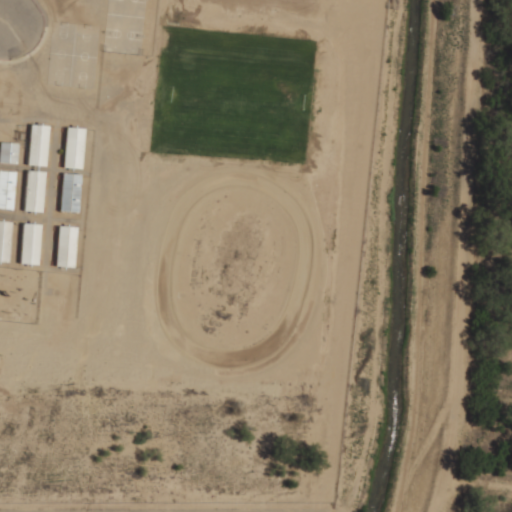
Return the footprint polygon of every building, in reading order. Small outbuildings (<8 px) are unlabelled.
[(1,111),(20,112),(20,91),(2,91),(1,111)] [(47,164),(48,123),(29,123),(28,164),(47,164)] [(63,166),(81,168),(84,127),(65,126),(63,166)] [(0,162),(17,162),(17,142),(0,142),(0,162)] [(14,169),(0,169),(0,208),(13,208),(14,169)] [(24,210),(43,211),(44,169),(25,169),(24,210)] [(60,210),(79,210),(79,173),(60,173),(60,210)] [(0,260),(9,261),(10,220),(0,219),(0,260)] [(20,263),(39,263),(40,222),(21,222),(20,263)] [(55,265),(74,266),(75,225),(57,225),(55,265)]
